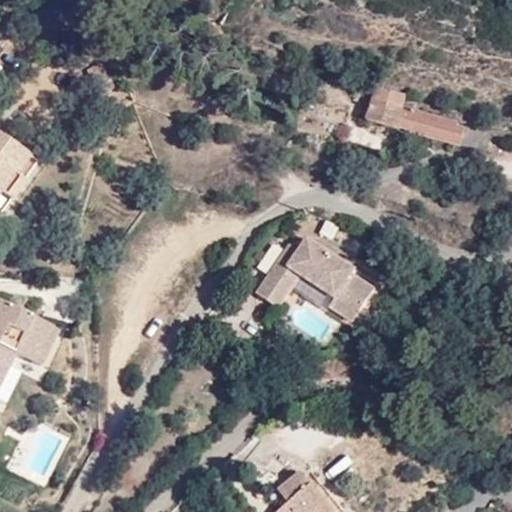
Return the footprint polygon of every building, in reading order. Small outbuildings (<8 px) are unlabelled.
[(100,63),(87,70),(102,96),(115,88),(100,63)] [(370,115),(367,123),(479,151),(484,132),(405,112),(409,95),(378,88),(375,102),(364,99),(360,113),(370,115)] [(30,157),(0,137),(0,192),(12,174),(17,177),(30,157)] [(291,245),(257,296),(258,295),(282,311),(303,280),(336,302),(331,309),(354,324),(378,290),(356,275),(358,272),(309,238),(300,251),(291,245)] [(412,283),(404,295),(422,306),(429,294),(412,283)] [(57,332),(0,300),(0,383),(17,354),(38,365),(57,332)] [(281,511),(335,511),(314,485),(312,487),(301,473),(280,489),(291,504),(281,511)]
